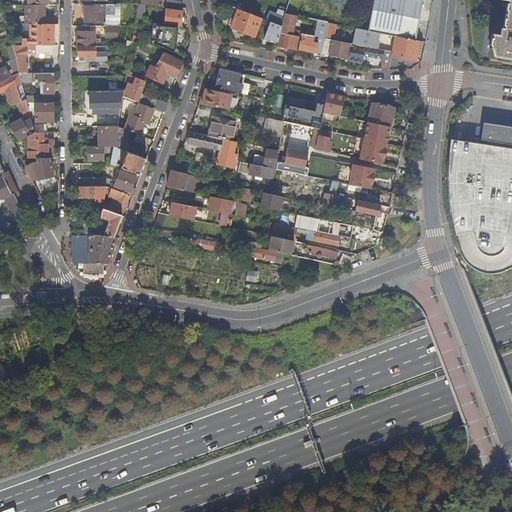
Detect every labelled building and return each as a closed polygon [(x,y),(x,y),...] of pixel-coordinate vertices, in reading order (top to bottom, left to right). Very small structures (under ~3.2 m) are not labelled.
[(282,3),(282,0),(273,0),(272,5),(273,5),(286,11),(288,6),(282,3)] [(374,0),(372,13),(420,23),(421,19),(420,19),(423,0),(374,0)] [(511,0),(504,0),(508,1),(504,28),(502,28),(501,35),(493,34),(491,49),(493,49),(501,50),(499,58),(511,59),(511,0)] [(116,3),(83,3),(83,12),(85,12),(85,23),(105,24),(106,24),(106,22),(105,14),(116,15),(116,3)] [(105,24),(105,26),(109,26),(121,26),(121,3),(116,3),(116,15),(105,14),(106,22),(106,24),(105,24)] [(44,24),(44,5),(27,5),(27,13),(24,13),(24,17),(27,17),(27,24),(33,24),(44,24)] [(239,9),(236,8),(229,23),(233,25),(239,9)] [(183,12),(183,11),(166,9),(163,24),(181,26),(183,12)] [(239,9),(233,25),(232,27),(254,36),(262,18),(239,9)] [(417,40),(420,23),(372,13),(369,31),(378,33),(395,36),(417,40)] [(283,26),(278,47),(297,50),(300,31),(294,30),(297,17),(285,14),(283,26)] [(312,19),(309,35),(311,35),(315,36),(318,21),(312,19)] [(325,22),(318,21),(315,36),(322,37),(325,22)] [(12,40),(14,46),(26,46),(30,46),(33,46),(59,45),(59,24),(44,24),(33,24),(33,38),(25,39),(25,40),(12,40)] [(105,26),(92,26),(92,32),(79,32),(79,46),(101,46),(102,46),(101,39),(95,39),(95,33),(101,33),(102,37),(109,37),(109,36),(109,28),(109,26),(105,26)] [(158,26),(157,44),(158,44),(176,46),(177,28),(158,26)] [(118,28),(109,28),(109,36),(118,36),(118,28)] [(365,46),(376,48),(378,33),(369,31),(368,31),(365,46)] [(299,48),(316,52),(319,44),(319,43),(310,41),(311,35),(309,35),(302,34),(301,41),(299,48)] [(319,44),(321,44),(322,37),(315,36),(311,35),(310,41),(319,43),(319,44)] [(416,56),(419,41),(417,40),(395,36),(392,51),(416,56)] [(321,54),(349,60),(352,46),(352,43),(325,38),(321,54)] [(59,55),(59,45),(33,46),(30,46),(26,46),(26,50),(32,50),(33,51),(37,51),(37,55),(59,55)] [(9,47),(13,59),(18,57),(14,47),(14,46),(9,47)] [(14,47),(18,57),(20,73),(27,72),(25,57),(27,57),(26,50),(26,46),(14,46),(14,47)] [(101,46),(79,46),(79,61),(86,61),(86,59),(101,59),(101,46)] [(362,62),(365,49),(352,46),(349,60),(362,62)] [(381,69),(389,69),(391,56),(392,51),(376,48),(365,46),(365,49),(362,62),(370,63),(372,54),(384,56),(381,69)] [(392,51),(391,56),(415,61),(416,56),(392,51)] [(182,65),(183,62),(164,53),(157,68),(151,65),(147,76),(163,83),(168,74),(175,77),(182,65)] [(13,59),(10,61),(13,69),(15,75),(20,73),(18,57),(13,59)] [(0,67),(0,82),(10,77),(7,71),(4,66),(0,67)] [(13,69),(7,71),(10,77),(15,75),(13,69)] [(244,75),(219,69),(215,88),(240,94),(243,83),(244,75)] [(33,72),(27,72),(20,73),(22,81),(34,81),(41,81),(41,93),(53,93),(54,73),(33,72)] [(10,77),(0,82),(0,89),(1,91),(6,89),(11,103),(22,99),(20,93),(18,87),(20,87),(19,84),(22,82),(22,81),(20,73),(15,75),(10,77)] [(145,81),(136,77),(133,84),(129,82),(126,90),(125,89),(124,96),(164,112),(167,104),(158,100),(141,93),(145,81)] [(22,99),(26,97),(22,82),(19,84),(20,87),(18,87),(20,93),(22,99)] [(243,83),(240,94),(248,95),(250,85),(243,83)] [(205,88),(202,104),(228,109),(231,94),(205,88)] [(90,98),(91,126),(93,126),(106,126),(106,108),(109,108),(109,102),(114,101),(114,96),(109,96),(109,92),(97,92),(97,98),(90,98)] [(345,97),(328,93),(326,101),(334,103),(334,99),(344,101),(345,97)] [(240,112),(251,114),(254,100),(243,97),(240,112)] [(18,102),(23,113),(29,110),(28,102),(27,98),(18,102)] [(334,103),(326,101),(325,105),(324,112),(341,116),(344,101),(334,99),(334,103)] [(35,102),(35,110),(36,119),(37,119),(37,121),(54,121),(54,102),(38,102),(35,102)] [(155,109),(140,103),(134,116),(131,114),(125,129),(129,130),(138,134),(139,134),(144,122),(149,124),(155,109)] [(315,111),(285,105),(282,121),(285,122),(315,128),(320,129),(324,112),(325,105),(317,103),(315,111)] [(391,127),(392,127),(395,108),(373,103),(369,122),(391,127)] [(19,140),(30,134),(25,123),(22,117),(11,123),(19,140)] [(213,118),(209,136),(232,141),(236,123),(213,118)] [(266,134),(282,137),(285,122),(282,121),(269,118),(266,134)] [(30,134),(31,134),(35,132),(33,125),(32,119),(25,123),(30,134)] [(391,127),(369,122),(365,139),(387,144),(391,127)] [(511,265),(511,127),(505,126),(495,125),(484,123),(482,139),(488,140),(488,144),(450,138),(448,158),(447,172),(448,181),(448,192),(449,207),(450,217),(452,230),(455,243),(458,249),(463,260),(465,265),(482,258),(482,260),(484,264),(487,267),(490,269),(493,270),(496,271),(499,271),(501,270),(506,269),(511,265)] [(125,129),(118,126),(115,126),(106,126),(93,126),(94,146),(104,147),(114,147),(122,149),(126,151),(129,144),(127,143),(129,137),(127,136),(129,130),(125,129)] [(327,130),(320,129),(315,128),(311,146),(321,148),(320,151),(330,153),(332,142),(329,142),(332,131),(327,130)] [(23,160),(26,166),(34,161),(37,160),(37,158),(44,158),(48,157),(51,158),(54,158),(54,141),(52,141),(52,138),(48,138),(48,137),(44,137),(44,132),(35,132),(31,134),(31,137),(29,137),(29,157),(23,160)] [(209,136),(191,132),(188,143),(218,150),(219,145),(222,146),(220,151),(217,164),(235,168),(237,160),(239,151),(233,150),(235,141),(232,141),(209,136)] [(149,138),(139,134),(138,134),(135,141),(147,145),(149,138)] [(383,165),(387,144),(365,139),(358,137),(354,159),(383,165)] [(104,147),(94,146),(88,146),(88,160),(104,160),(104,147)] [(122,149),(114,147),(111,164),(116,166),(122,149)] [(261,166),(275,169),(279,151),(267,149),(265,160),(264,160),(262,161),(261,166)] [(309,152),(298,150),(298,152),(288,150),(286,163),(306,168),(309,152)] [(141,175),(147,159),(127,152),(121,168),(141,175)] [(26,166),(33,180),(38,179),(38,180),(44,178),(49,177),(54,176),(51,158),(48,157),(44,158),(37,158),(37,160),(34,161),(26,166)] [(261,166),(249,163),(248,168),(250,168),(250,174),(258,176),(262,177),(270,179),(271,178),(274,179),(275,176),(275,173),(275,169),(261,166)] [(375,170),(354,165),(350,185),(370,189),(375,170)] [(0,194),(2,199),(5,197),(19,191),(8,170),(2,173),(3,176),(0,178),(0,194)] [(188,174),(173,170),(168,186),(184,190),(184,189),(193,192),(197,176),(188,174)] [(133,196),(136,189),(133,188),(137,177),(121,171),(115,186),(119,188),(118,191),(130,195),(133,196)] [(107,186),(109,187),(112,179),(106,178),(79,177),(79,186),(107,186)] [(281,177),(280,194),(308,196),(309,179),(281,177)] [(107,186),(79,186),(79,197),(96,198),(96,201),(104,200),(105,195),(107,186)] [(130,195),(118,191),(109,187),(107,186),(105,195),(118,200),(115,210),(113,209),(112,212),(123,216),(130,195)] [(251,202),(254,190),(242,188),(240,200),(251,202)] [(18,201),(23,199),(19,191),(5,197),(9,205),(16,218),(18,217),(21,224),(22,224),(23,226),(29,223),(18,201)] [(272,194),(265,192),(263,199),(262,207),(280,211),(283,196),(272,194)] [(336,195),(332,194),(326,193),(323,205),(333,207),(335,197),(336,195)] [(196,207),(197,207),(230,214),(233,201),(211,196),(211,203),(197,200),(196,207)] [(171,212),(171,216),(194,220),(197,207),(196,207),(194,207),(170,202),(168,201),(167,204),(169,204),(168,211),(171,212)] [(243,217),(246,217),(248,204),(240,202),(239,212),(244,213),(243,217)] [(380,206),(359,202),(356,212),(376,216),(378,216),(380,206)] [(99,229),(98,235),(114,238),(123,216),(112,212),(103,209),(101,218),(110,221),(108,226),(106,226),(105,229),(107,229),(106,232),(99,229)] [(117,238),(125,216),(123,216),(114,238),(117,238)] [(84,222),(84,235),(98,235),(99,229),(100,222),(84,222)] [(339,246),(341,236),(328,234),(304,229),(278,224),(275,237),(296,241),(297,241),(298,239),(295,238),(296,231),(308,234),(307,239),(339,246)] [(186,237),(182,236),(167,233),(161,231),(160,239),(185,245),(186,237)] [(84,235),(74,236),(74,240),(90,240),(90,255),(74,254),(74,257),(74,263),(108,265),(118,238),(117,238),(114,238),(98,235),(84,235)] [(219,240),(195,235),(194,238),(197,239),(195,247),(217,251),(219,240)] [(271,250),(293,255),(296,241),(275,237),(274,236),(271,250)] [(74,254),(90,255),(90,240),(74,240),(74,254)] [(266,260),(267,251),(248,247),(246,255),(266,260)] [(276,253),(267,251),(266,260),(272,261),(274,256),(276,256),(276,253)] [(304,258),(298,257),(296,266),(302,267),(303,266),(315,269),(317,261),(304,259),(304,258)] [(170,273),(163,272),(161,283),(168,284),(170,273)] [(254,280),(246,279),(244,288),(253,289),(254,280)]
